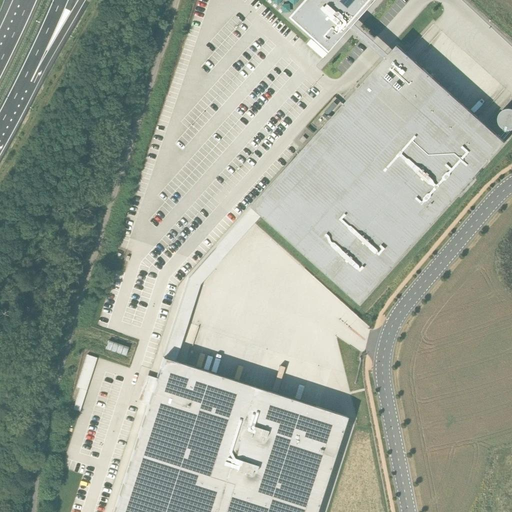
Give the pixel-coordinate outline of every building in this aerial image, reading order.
[(307,0),(292,17),(330,51),(350,29),(355,24),(376,0),(307,0)] [(360,304),(505,142),(397,45),(389,54),(355,24),(350,29),(384,59),(252,207),(259,213),(262,216),(360,304)] [(148,377),(146,384),(145,384),(144,384),(143,385),(142,386),(143,387),(143,389),(144,389),(140,401),(148,403),(148,405),(113,511),(315,511),(347,416),(175,361),(179,351),(200,285),(255,223),(256,222),(257,221),(262,216),(259,213),(252,207),(247,213),(189,278),(163,357),(156,378),(156,380),(148,377)] [(128,348),(108,341),(105,350),(125,356),(128,348)] [(93,373),(98,356),(90,354),(85,370),(93,373)] [(79,398),(75,408),(80,410),(84,399),(79,398)]
